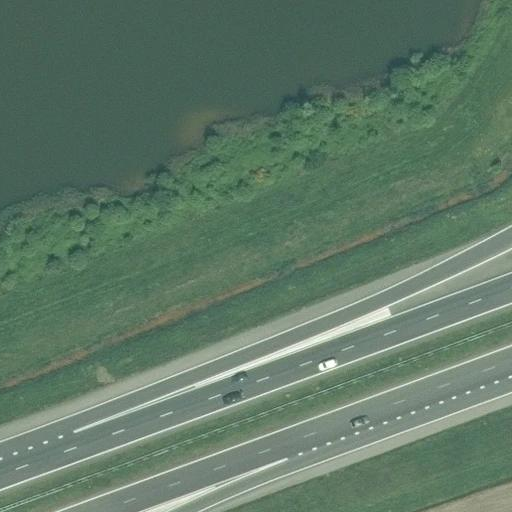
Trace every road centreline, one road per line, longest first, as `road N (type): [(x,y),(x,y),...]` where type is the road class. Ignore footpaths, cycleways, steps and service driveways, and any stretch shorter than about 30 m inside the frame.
road 1 (motorway): [(511,240),(79,445)]
road 2 (motorway): [(511,286),(79,445)]
road 3 (motorway): [(283,447),(511,363)]
road 4 (motorway): [(104,511),(283,447)]
road 5 (motorway): [(175,511),(283,447)]
